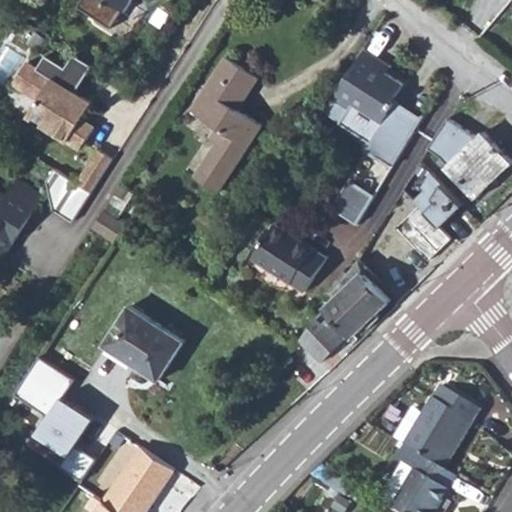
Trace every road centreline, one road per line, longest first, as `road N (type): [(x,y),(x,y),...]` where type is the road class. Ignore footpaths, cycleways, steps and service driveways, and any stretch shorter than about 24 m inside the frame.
road 1 (tertiary): [(243,511),(463,288)]
road 2 (residential): [(511,91),(382,0)]
